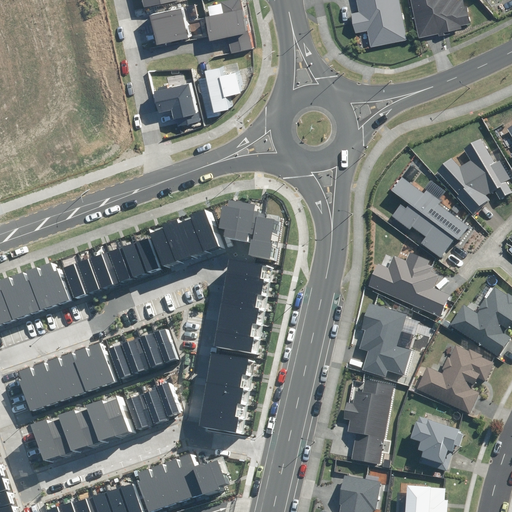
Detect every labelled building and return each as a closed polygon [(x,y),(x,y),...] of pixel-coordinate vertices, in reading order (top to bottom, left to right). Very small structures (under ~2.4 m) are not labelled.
[(139,0),(141,9),(184,0),(139,0)] [(223,36),(227,53),(252,46),(240,0),(226,0),(220,2),(221,8),(205,12),(212,39),(223,36)] [(402,0),(356,0),(360,15),(345,19),(350,41),(370,36),(373,48),(412,39),(402,0)] [(411,0),(420,41),(440,36),(440,40),(459,36),(458,33),(475,29),(474,26),(481,24),(480,16),(483,15),(481,6),(478,7),(476,0),(472,1),(471,0),(411,0)] [(152,41),(154,47),(195,37),(193,29),(200,28),(197,15),(190,16),(188,6),(152,14),(153,19),(145,21),(150,41),(152,41)] [(217,55),(189,61),(203,122),(221,118),(220,114),(234,110),(231,98),(242,95),(235,67),(226,69),(225,64),(220,65),(217,55)] [(171,110),(173,120),(176,119),(178,127),(199,122),(190,83),(154,92),(159,113),(171,110)] [(457,197),(473,214),(490,199),(487,196),(494,191),(499,200),(511,193),(505,182),(510,178),(500,160),(494,163),(480,139),(463,148),(471,161),(460,167),(452,157),(436,171),(459,195),(457,197)] [(420,244),(440,258),(455,238),(458,240),(468,227),(438,205),(441,201),(427,191),(425,194),(402,177),(391,191),(409,204),(406,207),(402,204),(393,217),(410,230),(412,227),(426,236),(420,244)] [(257,241),(256,256),(279,258),(282,219),(262,217),(263,205),(234,202),(231,239),(257,241)] [(216,211),(158,233),(171,268),(229,247),(216,211)] [(158,238),(70,267),(81,299),(168,270),(158,238)] [(369,286),(440,316),(450,295),(433,288),(439,275),(432,272),(434,267),(428,265),(430,261),(410,252),(406,261),(394,256),(389,268),(379,264),(369,286)] [(275,266),(236,260),(207,426),(246,432),(275,266)] [(66,270),(0,292),(0,324),(76,299),(66,270)] [(469,299),(449,327),(478,347),(479,346),(501,362),(511,346),(511,287),(510,286),(509,288),(504,284),(504,283),(500,280),(494,289),(492,288),(486,296),(484,295),(482,298),(484,300),(479,306),(469,299)] [(362,370),(385,377),(387,371),(404,376),(412,350),(397,346),(407,314),(370,303),(362,330),(364,330),(359,348),(368,351),(362,370)] [(113,345),(125,381),(183,362),(171,326),(113,345)] [(430,364),(417,391),(467,415),(468,413),(472,415),(483,392),(478,390),(482,380),(488,383),(498,361),(488,356),(489,354),(472,346),(471,349),(458,342),(452,356),(450,355),(442,370),(430,364)] [(36,409),(119,382),(108,350),(26,377),(36,409)] [(400,388),(401,383),(366,376),(363,389),(356,387),(354,400),(347,399),(342,422),(349,423),(347,432),(340,431),(339,434),(355,437),(350,463),(385,470),(387,461),(383,460),(396,387),(400,388)] [(175,384),(133,397),(143,427),(184,414),(175,384)] [(127,400),(41,429),(51,458),(137,429),(127,400)] [(469,429),(418,413),(408,442),(415,444),(412,453),(420,455),(416,465),(449,475),(453,462),(458,463),(460,456),(464,457),(472,433),(468,432),(469,429)] [(219,454),(143,479),(154,509),(229,485),(219,454)] [(20,511),(4,464),(0,465),(0,511),(20,511)] [(372,511),(373,511),(375,511),(380,481),(344,475),(339,504),(341,504),(339,511),(323,511),(321,511),(372,511)] [(139,480),(52,508),(53,511),(144,511),(149,510),(139,480)] [(447,511),(448,501),(444,501),(445,488),(407,486),(404,511),(447,511)]
